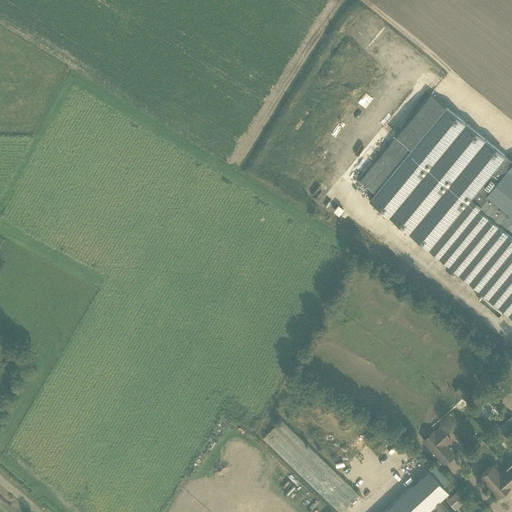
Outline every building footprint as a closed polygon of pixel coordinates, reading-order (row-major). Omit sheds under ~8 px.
[(375,192),(368,200),(511,314),(511,161),(505,156),(506,155),(446,106),(437,99),(430,94),(359,180),(367,186),(375,192)] [(19,378),(13,375),(10,380),(15,384),(19,378)] [(477,395),(461,383),(454,392),(470,404),(477,395)] [(511,434),(511,416),(498,428),(508,438),(511,434)] [(454,454),(446,445),(453,440),(440,425),(434,431),(433,430),(421,440),(443,464),(454,454)] [(311,477),(317,470),(312,465),(314,458),(318,461),(318,462),(321,464),(319,469),(333,474),(337,477),(338,473),(332,468),(325,465),(327,460),(319,457),(311,451),(308,460),(307,461),(310,464),(307,468),(297,465),(296,468),(302,473),(311,477)] [(498,497),(511,484),(511,473),(506,467),(500,473),(492,464),(479,476),(498,497)] [(425,511),(428,509),(440,498),(448,491),(428,470),(382,511),(425,511)] [(453,511),(440,498),(428,509),(431,511),(453,511)]
